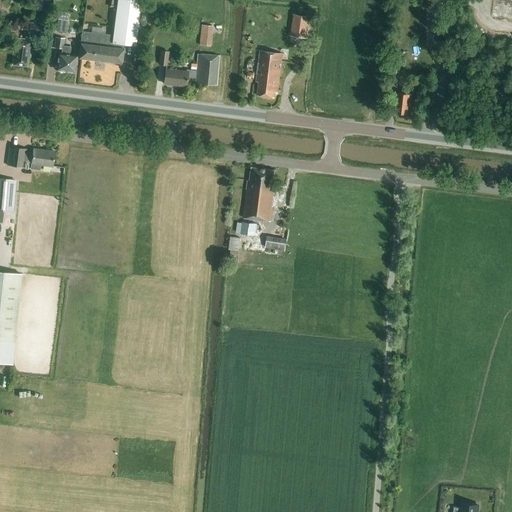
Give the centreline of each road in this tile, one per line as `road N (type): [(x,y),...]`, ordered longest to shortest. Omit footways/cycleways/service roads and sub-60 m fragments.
road 1 (secondary): [(0,82),(334,125)]
road 2 (unclassified): [(0,124),(329,168)]
road 3 (unclassified): [(511,192),(329,168)]
road 4 (secondary): [(334,125),(511,148)]
